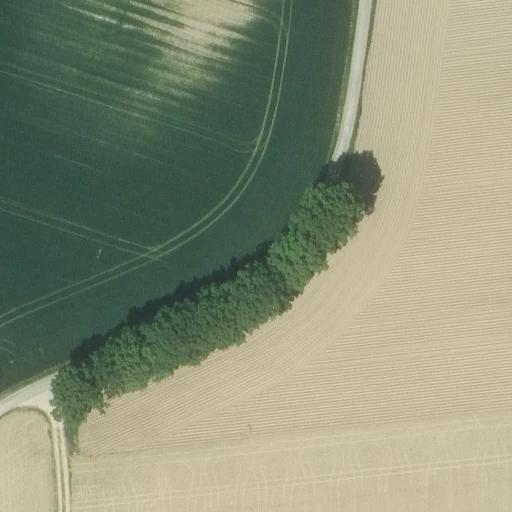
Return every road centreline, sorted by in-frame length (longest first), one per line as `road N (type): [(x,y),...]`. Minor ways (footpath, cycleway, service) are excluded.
road 1 (unclassified): [(0,409),(224,304),(287,252),(336,164),(366,0)]
road 2 (track): [(62,511),(60,410),(47,384)]
